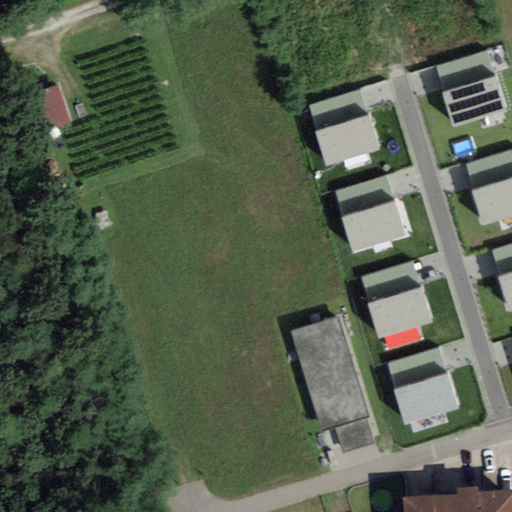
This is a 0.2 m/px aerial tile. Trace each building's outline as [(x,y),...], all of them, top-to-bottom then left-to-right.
[(439,63),(456,126),(511,111),(495,48),(439,63)] [(42,88),(50,126),(71,122),(64,83),(42,88)] [(310,105),(332,170),(388,151),(366,86),(310,105)] [(511,147),(466,163),(488,228),(511,220),(511,147)] [(395,174),(337,189),(354,254),(412,239),(395,174)] [(511,244),(493,250),(511,311),(511,244)] [(366,274),(378,336),(437,325),(425,262),(366,274)] [(339,315),(292,330),(323,427),(335,423),(344,451),(374,442),(366,416),(370,415),(339,315)] [(397,509),(397,511),(508,511),(508,502),(397,509)]
